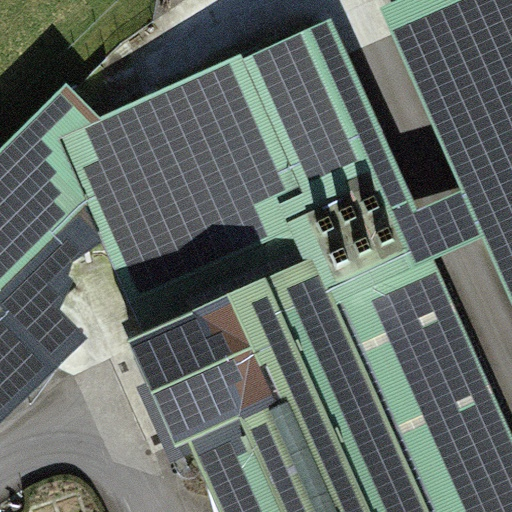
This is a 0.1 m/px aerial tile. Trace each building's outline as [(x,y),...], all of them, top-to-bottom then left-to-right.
[(511,0),(465,0),(403,27),(511,271),(511,0)] [(266,67),(67,156),(105,241),(149,340),(135,346),(182,451),(196,445),(226,511),(511,511),(511,451),(327,39),(266,67)] [(0,283),(0,321),(4,318),(47,361),(77,331),(36,289),(74,251),(105,241),(67,156),(266,67),(258,49),(100,119),(72,90),(0,163),(0,177),(53,230),(35,249),(50,263),(32,281),(17,267),(0,283)] [(53,230),(0,177),(0,283),(17,267),(32,281),(50,263),(35,249),(53,230)] [(462,320),(502,310),(489,258),(449,269),(462,320)] [(0,407),(47,361),(4,318),(0,321),(0,407)] [(511,377),(497,382),(483,335),(482,336),(511,436),(511,377)]
